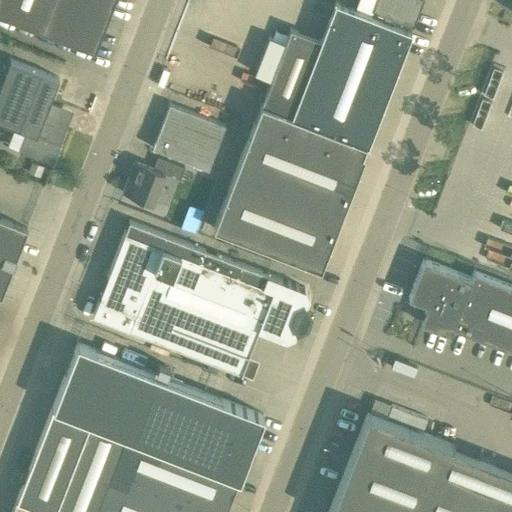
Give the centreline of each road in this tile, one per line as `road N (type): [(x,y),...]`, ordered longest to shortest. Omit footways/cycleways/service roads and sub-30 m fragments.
road 1 (unclassified): [(271,511),(469,0)]
road 2 (unclassified): [(0,419),(161,0)]
road 3 (unknown): [(328,363),(511,445)]
